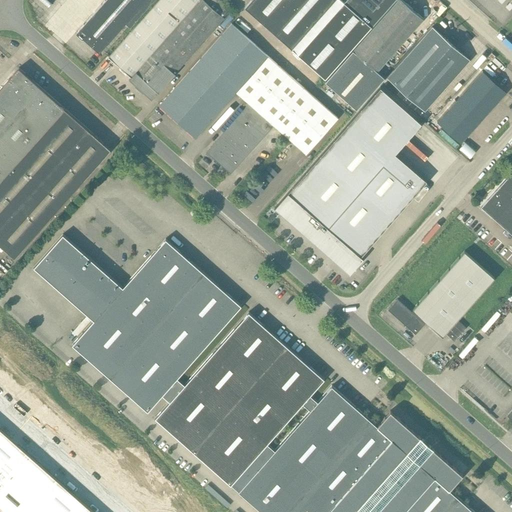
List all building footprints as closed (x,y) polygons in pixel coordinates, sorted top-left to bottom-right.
[(104,0),(76,31),(99,52),(125,22),(130,27),(153,0),(104,0)] [(158,0),(108,56),(131,77),(128,79),(151,99),(224,18),(224,17),(230,9),(220,0),(158,0)] [(251,0),(245,7),(325,78),(393,0),(251,0)] [(356,109),(367,96),(384,77),(377,71),(423,19),(402,0),(396,0),(352,50),(346,58),(325,81),(356,109)] [(231,23),(159,105),(195,137),(235,91),(247,101),(249,103),(273,124),(283,134),(288,138),(306,154),(338,117),(279,65),(231,23)] [(425,111),(470,59),(432,27),(387,77),(425,111)] [(0,244),(15,257),(110,149),(19,67),(0,88),(0,244)] [(443,114),(437,121),(461,143),(481,120),(506,92),(482,70),(457,99),(443,114)] [(348,269),(360,256),(426,180),(394,153),(421,123),(380,87),(275,207),(311,238),(311,237),(348,269)] [(232,171),(273,124),(249,103),(208,150),(232,171)] [(511,233),(511,170),(480,206),(511,233)] [(165,398),(180,381),(176,378),(241,305),(165,238),(122,287),(62,234),(33,267),(93,320),(71,344),(147,411),(162,394),(165,398)] [(363,258),(360,256),(348,269),(311,237),(311,238),(350,273),(363,258)] [(454,341),(466,328),(456,319),(494,277),(464,251),(413,309),(442,335),(444,333),(454,341)] [(416,334),(425,323),(397,298),(387,309),(416,334)] [(309,395),(324,378),(248,312),(184,384),(180,381),(165,398),(169,401),(154,418),(189,448),(230,484),(261,511),(474,511),(449,489),(462,474),(432,447),(431,448),(431,449),(430,451),(417,440),(419,438),(420,437),(390,410),(377,425),(331,385),(317,401),(309,395)] [(94,511),(0,428),(0,511),(94,511)]
